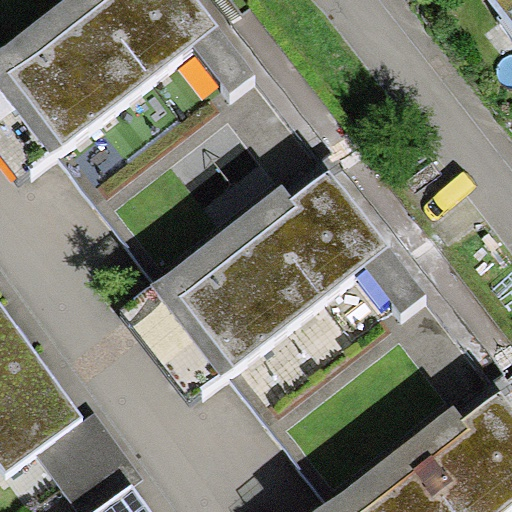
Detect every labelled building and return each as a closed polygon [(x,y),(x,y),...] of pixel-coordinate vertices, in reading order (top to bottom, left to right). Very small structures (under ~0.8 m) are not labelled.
[(221,44),(185,0),(123,0),(127,4),(15,95),(73,165),(221,44)] [(511,0),(482,0),(511,36),(511,0)] [(393,262),(328,184),(291,214),(299,223),(187,314),(244,383),(393,262)] [(0,395),(40,365),(0,312),(0,395)] [(88,428),(40,365),(0,395),(0,470),(11,486),(88,428)] [(511,511),(511,416),(500,402),(463,432),(470,441),(382,511),(511,511)] [(143,511),(131,495),(109,511),(143,511)]
